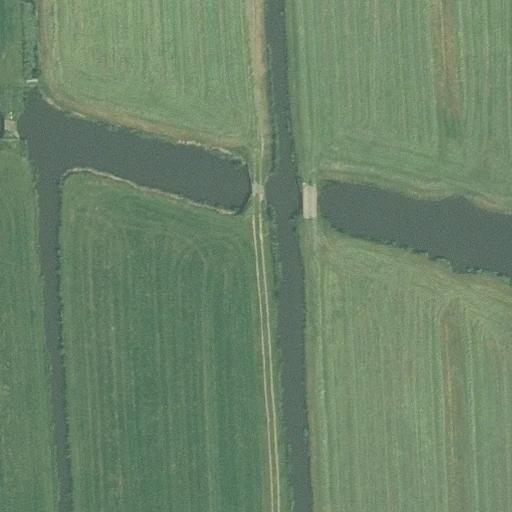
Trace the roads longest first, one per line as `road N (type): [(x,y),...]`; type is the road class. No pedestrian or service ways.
road 1 (track): [(258,211),(276,511)]
road 2 (track): [(250,0),(257,164)]
